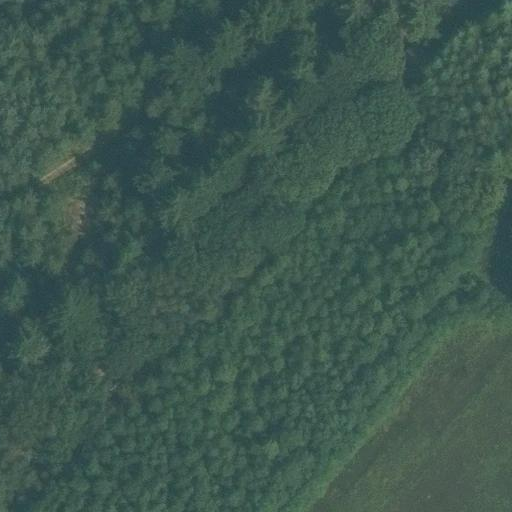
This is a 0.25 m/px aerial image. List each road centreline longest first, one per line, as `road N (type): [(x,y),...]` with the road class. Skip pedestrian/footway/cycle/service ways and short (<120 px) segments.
road 1 (track): [(0,377),(330,94)]
road 2 (track): [(239,0),(133,126),(0,207)]
